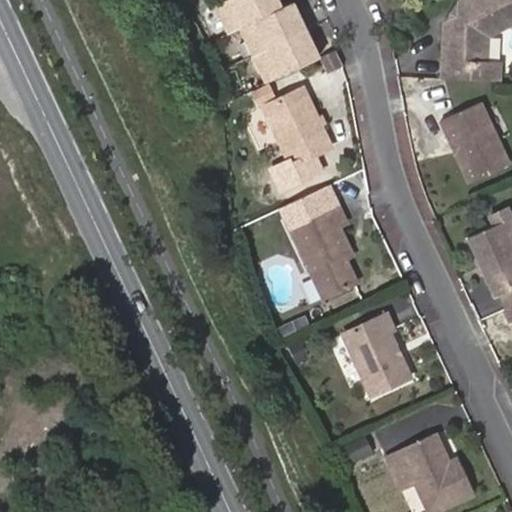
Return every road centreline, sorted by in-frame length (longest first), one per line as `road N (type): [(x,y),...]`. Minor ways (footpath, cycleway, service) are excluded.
road 1 (secondary): [(230,511),(0,21)]
road 2 (residential): [(347,0),(362,30),(388,170),(481,372),(484,408),(511,465)]
